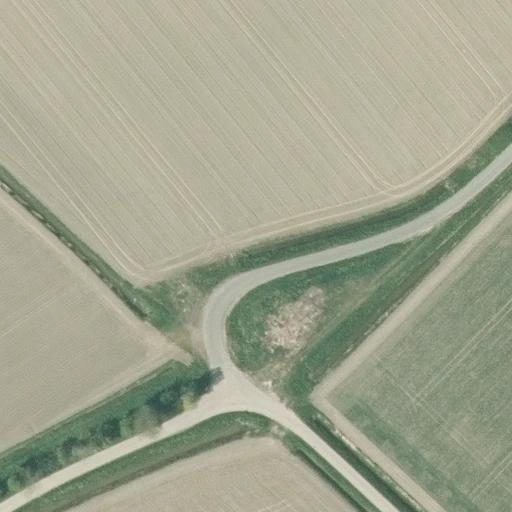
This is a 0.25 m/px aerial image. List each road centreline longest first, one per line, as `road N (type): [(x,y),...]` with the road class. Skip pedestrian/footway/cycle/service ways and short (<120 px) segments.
road 1 (unclassified): [(229,403),(208,325),(224,293),(272,270),(407,230),(452,204),(511,149)]
road 2 (unclassified): [(0,509),(89,461),(229,403)]
road 3 (unclassified): [(390,511),(282,415),(229,403)]
